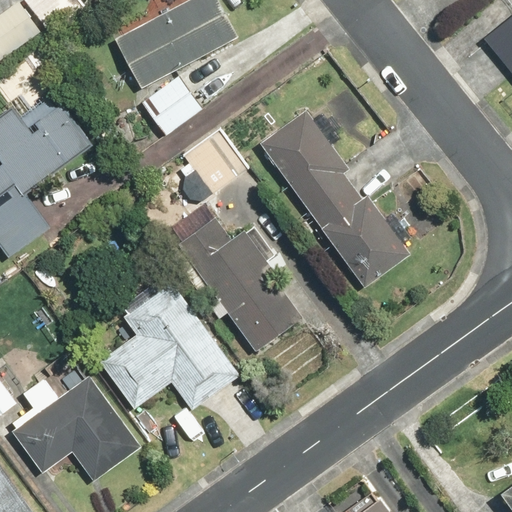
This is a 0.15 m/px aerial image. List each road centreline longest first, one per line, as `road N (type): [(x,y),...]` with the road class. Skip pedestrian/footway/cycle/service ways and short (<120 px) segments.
road 1 (residential): [(219,511),(511,300)]
road 2 (residential): [(348,0),(511,204)]
